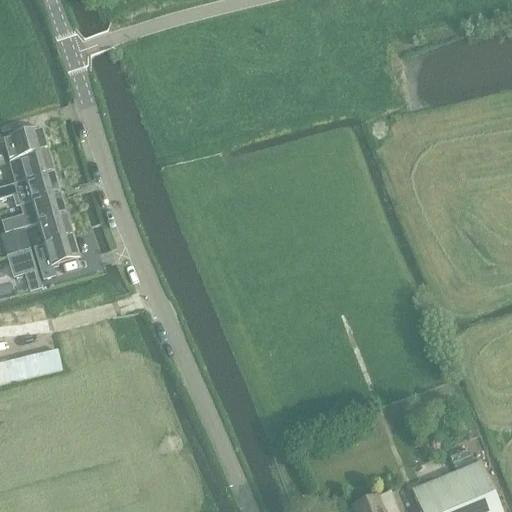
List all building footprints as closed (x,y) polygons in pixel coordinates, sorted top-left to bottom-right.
[(13,142),(3,146),(10,167),(48,157),(41,134),(13,142)] [(48,157),(10,167),(12,176),(16,188),(16,189),(25,186),(54,178),(48,157)] [(16,189),(0,193),(0,203),(14,200),(17,211),(21,210),(32,207),(60,198),(54,178),(25,186),(16,189)] [(23,219),(2,226),(5,236),(24,230),(24,232),(38,228),(66,220),(60,198),(32,207),(21,210),(23,219)] [(66,220),(38,228),(44,249),(72,241),(66,220)] [(5,236),(0,237),(6,260),(29,253),(29,252),(30,252),(24,232),(24,230),(5,236)] [(44,249),(33,252),(43,285),(54,282),(50,270),(79,262),(72,241),(44,249)] [(29,253),(6,260),(12,281),(25,278),(36,275),(29,253)] [(36,275),(25,278),(30,295),(40,293),(36,275)] [(57,352),(0,365),(0,387),(62,373),(57,352)] [(501,511),(481,463),(410,492),(417,511),(501,511)] [(351,511),(396,511),(390,497),(379,502),(378,500),(351,511)]
